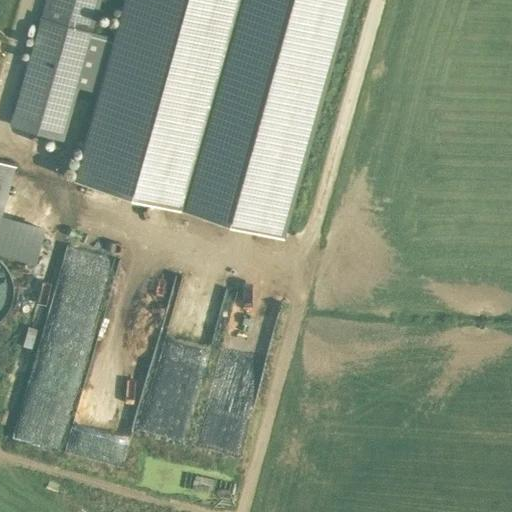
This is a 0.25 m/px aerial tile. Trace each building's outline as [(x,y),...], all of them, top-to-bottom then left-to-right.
[(74,179),(255,230),(318,0),(130,0),(120,38),(94,31),(102,0),(44,0),(31,51),(30,50),(9,124),(64,139),(87,55),(107,61),(74,179)] [(0,250),(33,258),(42,222),(0,212),(0,194),(9,159),(0,156),(0,250)] [(68,242),(56,289),(70,293),(72,286),(85,290),(80,308),(88,310),(91,299),(101,302),(105,287),(109,288),(118,255),(68,242)] [(13,294),(13,290),(13,285),(12,281),(11,277),(10,273),(8,270),(5,266),(3,263),(0,259),(0,319),(3,316),(5,313),(8,309),(10,306),(11,302),(12,298),(13,294)] [(113,289),(122,290),(125,271),(116,269),(113,289)]
